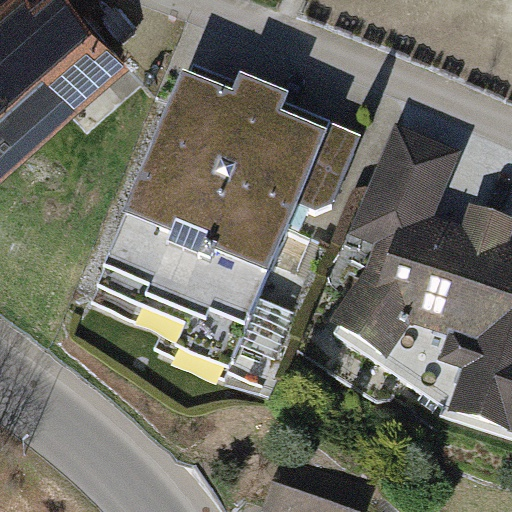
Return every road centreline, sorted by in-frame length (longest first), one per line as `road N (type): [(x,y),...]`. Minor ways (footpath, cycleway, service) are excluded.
road 1 (residential): [(184,0),(511,130)]
road 2 (tertiary): [(155,511),(0,378)]
